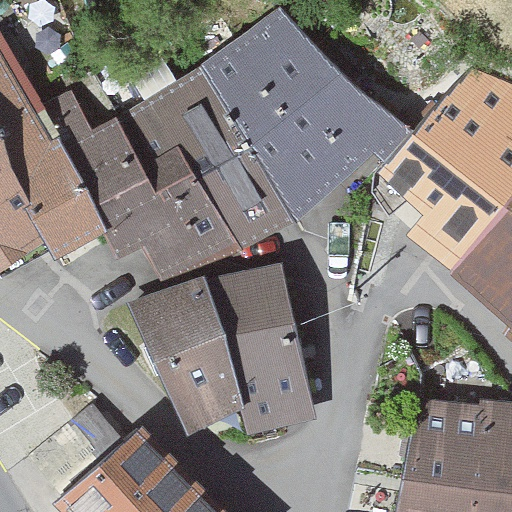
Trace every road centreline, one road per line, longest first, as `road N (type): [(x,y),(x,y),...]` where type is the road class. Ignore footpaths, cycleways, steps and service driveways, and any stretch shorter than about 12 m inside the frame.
road 1 (residential): [(305,511),(352,365),(392,295),(409,288),(445,294),(511,364)]
road 2 (residential): [(0,294),(89,355),(257,511)]
